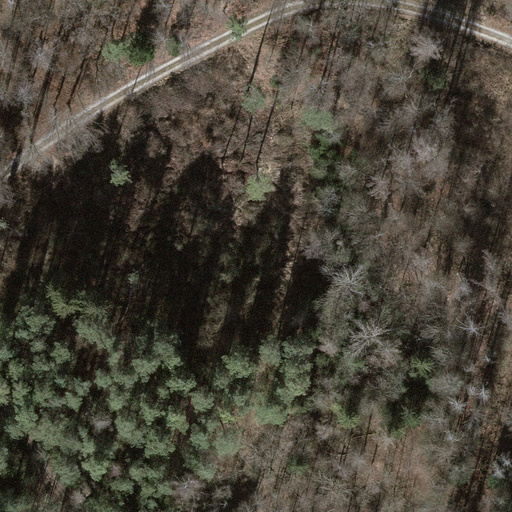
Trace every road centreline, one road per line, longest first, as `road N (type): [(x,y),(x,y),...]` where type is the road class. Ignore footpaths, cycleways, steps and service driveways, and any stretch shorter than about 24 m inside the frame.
road 1 (track): [(0,186),(153,77),(288,9),(352,0)]
road 2 (track): [(368,0),(424,9),(511,40)]
road 3 (track): [(0,398),(75,511)]
